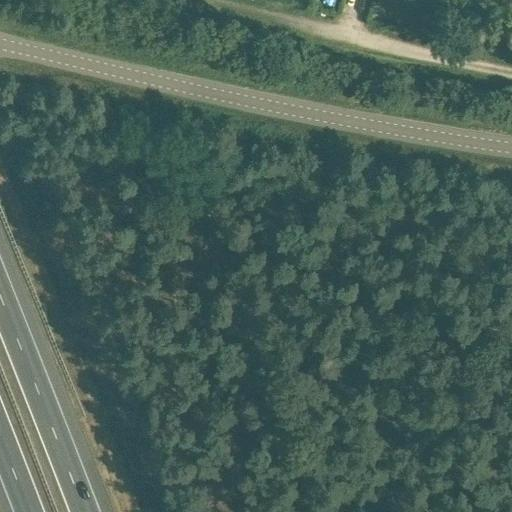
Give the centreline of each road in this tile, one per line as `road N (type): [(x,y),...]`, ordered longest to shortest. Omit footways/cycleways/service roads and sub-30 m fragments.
road 1 (tertiary): [(511,147),(217,93),(0,39)]
road 2 (track): [(312,511),(198,192)]
road 3 (track): [(511,72),(201,0)]
road 4 (track): [(198,192),(495,207)]
road 5 (motorway): [(84,511),(0,305)]
